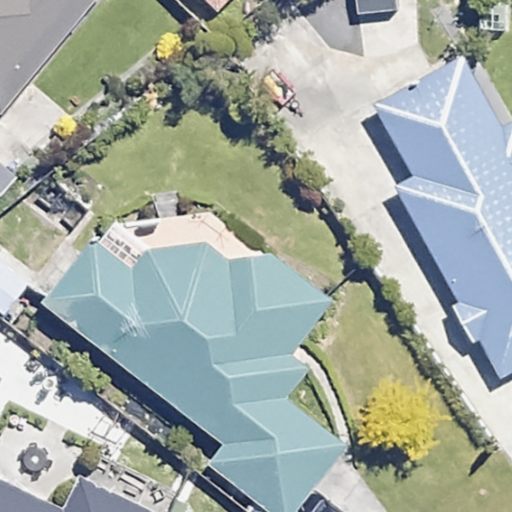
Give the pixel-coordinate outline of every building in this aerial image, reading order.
[(0,0),(0,59),(56,0),(0,0)] [(511,136),(459,44),(366,98),(408,171),(383,185),(451,302),(433,312),(474,383),(511,360),(511,136)] [(193,459),(257,511),(268,511),(332,436),(274,388),(298,359),(274,339),(314,292),(259,247),(224,288),(190,259),(163,292),(98,238),(47,299),(213,436),(193,459)] [(31,281),(0,258),(0,308),(7,314),(31,281)] [(0,492),(0,511),(192,511),(120,478),(106,506),(49,479),(35,509),(0,492)]
